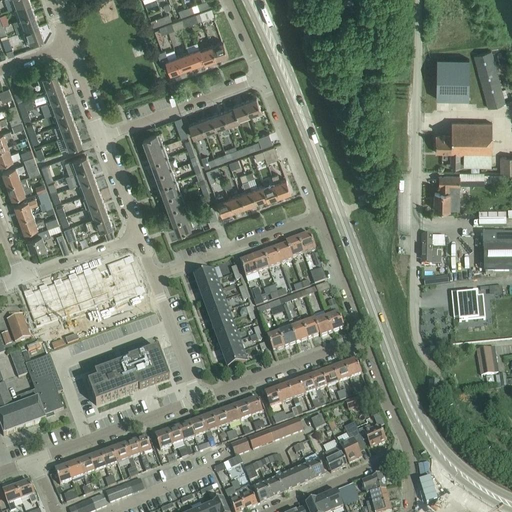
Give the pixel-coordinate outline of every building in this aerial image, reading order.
[(199,10),(210,6),(207,0),(206,0),(196,4),(199,10)] [(19,19),(34,14),(30,2),(14,8),(19,19)] [(187,14),(194,12),(191,5),(185,7),(187,14)] [(180,17),(187,14),(185,7),(178,10),(180,17)] [(202,12),(200,13),(202,19),(213,16),(213,15),(211,10),(211,9),(202,12)] [(23,31),(39,25),(34,14),(19,19),(23,31)] [(164,23),(171,20),(169,14),(162,16),(164,23)] [(195,15),(188,17),(191,23),(197,21),(195,15)] [(153,27),(164,23),(162,16),(151,20),(153,27)] [(188,17),(182,19),(184,26),(191,23),(188,17)] [(172,23),(165,25),(168,32),(174,29),(172,23)] [(27,43),(43,37),(39,25),(23,31),(27,43)] [(161,34),(168,32),(165,25),(159,28),(161,34)] [(476,50),(496,44),(493,31),(472,37),(476,50)] [(473,48),(473,39),(464,39),(464,35),(452,36),(452,49),(473,48)] [(6,51),(12,49),(9,40),(2,42),(6,51)] [(216,59),(228,54),(223,41),(211,45),(216,59)] [(216,59),(211,45),(200,49),(200,48),(199,48),(204,61),(205,63),(216,59)] [(193,65),(204,61),(199,48),(188,52),(193,65)] [(168,59),(165,50),(158,53),(160,58),(163,68),(167,66),(170,73),(181,69),(177,56),(168,59)] [(488,107),(505,102),(490,50),(473,55),(488,107)] [(181,69),(193,65),(188,52),(177,56),(181,69)] [(469,58),(436,58),(436,98),(468,99),(469,58)] [(60,84),(56,72),(40,78),(38,79),(39,84),(42,83),(45,90),(60,84)] [(49,102),(65,96),(60,84),(45,90),(49,102)] [(18,86),(12,89),(16,98),(22,96),(20,91),(18,86)] [(0,94),(3,102),(12,98),(9,88),(0,91),(0,94)] [(53,114),(69,108),(65,96),(49,102),(53,114)] [(249,114),(252,114),(261,110),(256,97),(245,101),(249,114)] [(24,101),(17,103),(21,112),(27,110),(28,110),(34,107),(31,98),(24,101)] [(238,121),(239,121),(238,119),(249,114),(245,101),(233,106),(234,108),(238,121)] [(12,126),(21,122),(15,105),(8,107),(12,119),(9,120),(12,126)] [(58,125),(73,120),(69,108),(53,114),(58,125)] [(227,125),(228,125),(238,121),(234,108),(222,112),(227,125)] [(24,121),(31,119),(27,110),(21,112),(24,121)] [(227,125),(222,112),(211,116),(216,129),(223,127),(225,133),(230,131),(228,125),(227,125)] [(205,133),(216,129),(211,116),(200,120),(205,133)] [(42,130),(38,118),(32,121),(36,132),(42,130)] [(62,137),(78,131),(73,120),(58,125),(62,137)] [(193,137),(205,133),(200,120),(189,124),(193,137)] [(14,132),(24,128),(21,122),(12,126),(14,132)] [(483,122),(451,122),(451,135),(451,152),(451,167),(459,167),(459,153),(463,154),(491,154),(491,122),(483,122)] [(32,124),(26,127),(29,136),(36,133),(32,124)] [(185,129),(178,131),(181,138),(188,136),(186,132),(185,129)] [(0,149),(8,147),(5,138),(12,136),(10,130),(0,133),(0,149)] [(66,149),(70,148),(82,143),(78,131),(62,137),(66,149)] [(33,145),(39,142),(36,133),(29,136),(33,145)] [(147,150),(163,145),(159,133),(143,139),(147,150)] [(269,133),(258,137),(262,147),(273,143),(273,142),(270,137),(269,133)] [(435,152),(445,152),(451,152),(451,135),(435,135),(435,152)] [(259,141),(252,143),(255,150),(261,148),(259,141)] [(152,162),(167,156),(163,145),(147,150),(152,162)] [(239,155),(246,153),(250,151),(248,145),(243,146),(236,149),(239,155)] [(267,163),(269,162),(278,158),(274,146),(262,150),(265,157),(267,163)] [(10,154),(8,147),(0,149),(0,163),(20,156),(18,151),(10,154)] [(44,157),(41,148),(35,150),(38,159),(44,157)] [(228,160),(232,158),(239,155),(236,149),(230,151),(225,153),(228,160)] [(31,150),(21,154),(23,160),(24,160),(34,156),(31,150)] [(256,160),(265,157),(262,150),(254,153),(256,160)] [(216,164),(223,161),(228,160),(225,153),(221,155),(214,158),(216,164)] [(69,175),(75,172),(91,167),(86,155),(71,160),(65,162),(69,175)] [(30,177),(35,175),(40,173),(34,156),(24,160),(30,177)] [(156,174),(172,168),(167,156),(152,162),(156,174)] [(208,160),(206,156),(201,158),(205,168),(216,164),(214,158),(208,160)] [(511,156),(501,156),(502,172),(511,172),(511,156)] [(231,169),(240,166),(238,159),(229,162),(231,169)] [(7,185),(21,180),(18,172),(25,170),(23,164),(2,172),(7,185)] [(80,184),(95,178),(91,167),(75,172),(80,184)] [(210,182),(215,180),(213,175),(219,172),(217,167),(206,171),(210,182)] [(160,186),(176,180),(172,168),(156,174),(160,186)] [(248,180),(254,178),(252,172),(246,174),(248,180)] [(483,173),(459,173),(460,185),(483,185),(483,173)] [(280,181),(277,174),(272,176),(274,183),(279,196),(291,191),(286,178),(280,181)] [(434,192),(434,208),(444,209),(449,209),(458,209),(458,185),(459,176),(449,176),(439,176),(439,185),(440,185),(440,192),(434,192)] [(29,186),(26,178),(21,180),(7,185),(12,198),(32,191),(30,185),(29,186)] [(84,195),(99,190),(95,178),(80,184),(84,195)] [(226,181),(223,182),(225,188),(232,186),(230,179),(226,181)] [(165,198),(180,192),(176,180),(160,186),(165,198)] [(256,202),(251,189),(248,180),(245,181),(242,182),(245,191),(240,193),(245,206),(256,202)] [(51,194),(57,192),(54,183),(47,185),(51,194)] [(279,196),(274,183),(263,187),(263,186),(263,187),(267,198),(268,200),(279,196)] [(35,187),(37,193),(47,190),(44,184),(35,187)] [(256,202),(267,198),(263,187),(263,186),(263,185),(251,189),(256,202)] [(88,207),(103,202),(99,190),(84,195),(88,207)] [(54,203),(60,201),(57,192),(51,194),(54,203)] [(169,209),(185,203),(180,192),(165,198),(169,209)] [(233,210),(245,206),(240,193),(229,197),(233,210)] [(224,199),(222,194),(215,197),(222,215),(233,210),(229,197),(224,199)] [(20,219),(33,214),(30,206),(37,204),(35,198),(15,206),(20,219)] [(44,201),(40,202),(43,210),(47,209),(52,207),(50,199),(46,200),(44,201)] [(93,219),(108,213),(103,202),(88,207),(93,219)] [(173,221),(189,215),(185,203),(169,209),(173,221)] [(60,218),(66,216),(62,206),(56,208),(60,218)] [(218,218),(214,209),(213,206),(201,211),(202,215),(207,214),(210,221),(218,218)] [(88,234),(112,225),(108,213),(93,219),(86,222),(89,229),(86,230),(88,234)] [(36,222),(33,214),(20,219),(24,232),(45,224),(43,219),(36,222)] [(178,233),(193,227),(189,215),(173,221),(178,233)] [(63,227),(69,225),(66,216),(60,218),(63,227)] [(48,228),(59,224),(56,217),(46,221),(48,228)] [(33,254),(47,249),(43,238),(51,235),(50,233),(61,230),(59,224),(48,228),(30,234),(31,239),(27,240),(33,254)] [(68,241),(74,239),(77,238),(72,227),(64,230),(68,241)] [(60,244),(66,242),(62,233),(57,235),(60,244)] [(315,250),(309,235),(309,236),(306,237),(306,236),(297,239),(298,240),(303,255),(315,250)] [(422,236),(421,265),(441,265),(441,252),(432,252),(432,249),(445,249),(444,237),(432,237),(422,236)] [(483,272),(493,271),(511,271),(511,236),(483,237),(483,272)] [(298,240),(294,242),(294,241),(286,244),(286,246),(292,261),(292,259),(303,255),(298,240)] [(292,261),(286,246),(278,249),(279,249),(275,251),(275,250),(280,265),(292,261)] [(280,265),(275,250),(267,253),(267,254),(264,255),(263,254),(269,270),(280,265)] [(269,270),(263,254),(255,257),(255,258),(252,259),(252,258),(251,258),(257,274),(269,270)] [(98,269),(24,296),(36,329),(113,300),(115,305),(143,295),(129,258),(106,266),(107,269),(99,272),(98,269)] [(257,274),(251,258),(243,261),(244,262),(240,263),(245,278),(257,274)] [(213,270),(194,277),(198,288),(217,281),(213,271),(213,270)] [(324,275),(322,270),(310,274),(314,285),(319,283),(326,281),(324,275)] [(269,273),(271,281),(277,278),(275,271),(269,273)] [(202,298),(221,291),(217,281),(198,288),(202,298)] [(303,289),(310,287),(308,281),(301,284),(303,289)] [(295,292),(303,289),(301,284),(293,287),(295,292)] [(318,296),(321,295),(330,291),(327,284),(315,288),(317,293),(318,296)] [(256,307),(263,304),(258,289),(250,292),(256,307)] [(279,298),(287,295),(285,290),(277,293),(279,298)] [(202,298),(205,308),(224,301),(221,291),(202,298)] [(456,310),(453,311),(454,319),(459,319),(459,323),(468,322),(467,319),(480,318),(479,310),(482,309),(481,298),(483,298),(483,297),(478,297),(477,291),(454,293),(456,310)] [(301,293),(296,295),(298,300),(305,297),(304,292),(301,293)] [(272,301),(279,298),(277,293),(270,295),(272,301)] [(282,306),(294,302),(292,297),(280,301),(282,306)] [(209,318),(228,311),(224,301),(205,308),(209,318)] [(270,310),(282,306),(280,301),(268,305),(270,310)] [(344,329),(336,306),(334,301),(328,303),(330,308),(332,316),(326,318),(332,334),(340,331),(340,330),(343,329),(344,329)] [(258,315),(270,310),(268,305),(257,309),(258,315)] [(289,323),(292,322),(287,306),(283,307),(289,323)] [(209,318),(213,328),(232,322),(228,311),(209,318)] [(15,343),(30,338),(22,315),(7,320),(15,343)] [(332,334),(326,318),(315,322),(314,320),(314,321),(320,338),(328,335),(328,334),(331,333),(332,334)] [(320,338),(314,321),(302,325),(308,340),(308,339),(311,338),(311,339),(319,336),(320,338)] [(216,339),(235,332),(232,322),(213,328),(216,339)] [(300,343),(308,340),(302,325),(290,329),(296,345),(296,344),(299,342),(300,343)] [(288,348),(296,345),(290,329),(279,333),(284,349),(285,349),(284,348),(288,347),(288,348)] [(216,339),(220,349),(239,342),(235,332),(216,339)] [(5,346),(12,344),(7,333),(1,335),(5,346)] [(276,352),(284,349),(279,333),(267,338),(273,353),(273,352),(276,351),(276,352)] [(224,359),(243,352),(239,342),(220,349),(224,359)] [(481,376),(498,373),(494,348),(477,351),(481,376)] [(120,367),(86,379),(96,406),(129,394),(139,391),(140,392),(170,381),(169,379),(158,350),(128,362),(129,363),(120,367)] [(12,361),(22,357),(20,351),(10,355),(12,361)] [(243,352),(224,359),(228,370),(246,363),(243,352)] [(14,367),(24,363),(22,357),(12,361),(14,367)] [(63,392),(50,357),(25,366),(26,369),(28,374),(35,392),(38,399),(44,417),(63,410),(63,409),(57,394),(63,392)] [(349,380),(351,379),(361,375),(355,361),(344,365),(349,380)] [(16,372),(26,369),(25,366),(24,363),(14,367),(16,372)] [(338,384),(349,380),(344,365),(332,369),(338,384)] [(18,378),(27,375),(28,374),(26,369),(16,372),(18,378)] [(327,388),(338,384),(332,369),(321,373),(327,388)] [(315,392),(327,388),(321,373),(310,377),(315,392)] [(511,380),(506,381),(505,375),(499,376),(501,388),(511,386),(511,380)] [(310,377),(298,382),(304,396),(309,394),(312,402),(315,410),(315,411),(317,410),(321,408),(318,400),(315,392),(310,377)] [(299,405),(297,399),(304,396),(298,382),(287,386),(292,400),(295,406),(299,405)] [(439,395),(439,382),(429,382),(429,395),(439,395)] [(14,408),(5,383),(0,384),(0,427),(3,437),(46,421),(44,417),(38,399),(35,392),(20,397),(22,405),(14,408)] [(355,396),(359,394),(362,393),(360,385),(356,386),(352,388),(355,396)] [(281,405),(292,400),(287,386),(276,390),(281,405)] [(269,409),(281,405),(276,390),(264,394),(269,409)] [(349,411),(364,406),(361,397),(346,403),(349,411)] [(251,418),(263,414),(257,399),(245,403),(251,418)] [(239,423),(251,418),(245,403),(233,408),(239,423)] [(228,427),(239,423),(233,408),(222,412),(228,427)] [(287,421),(298,417),(296,409),(295,409),(291,410),(293,414),(286,416),(285,416),(287,421)] [(216,431),(228,427),(222,412),(211,416),(216,431)] [(275,425),(287,421),(285,416),(286,416),(284,413),(273,417),(275,425)] [(216,447),(211,433),(216,431),(211,416),(199,420),(205,435),(208,441),(207,441),(208,444),(210,449),(216,447)] [(316,430),(325,426),(321,416),(311,420),(316,430)] [(194,439),(205,435),(199,420),(189,424),(194,439)] [(292,435),(303,431),(299,420),(288,424),(292,435)] [(256,432),(265,429),(262,421),(253,425),(256,432)] [(183,443),(194,439),(189,424),(177,428),(183,443)] [(281,439),(292,435),(288,424),(277,428),(281,439)] [(349,464),(361,458),(359,453),(366,449),(354,425),(344,430),(349,441),(339,446),(349,464)] [(170,429),(170,431),(166,432),(171,448),(183,443),(177,428),(177,426),(170,429)] [(273,443),(281,439),(277,428),(269,431),(273,443)] [(371,431),(369,428),(359,432),(363,442),(367,440),(370,449),(385,442),(379,428),(371,431)] [(160,452),(171,448),(166,432),(165,430),(158,433),(159,435),(154,437),(160,452)] [(266,445),(273,443),(269,431),(262,434),(266,445)] [(260,448),(266,445),(262,434),(256,437),(260,448)] [(138,440),(134,442),(140,456),(146,473),(151,471),(144,455),(151,452),(146,438),(145,438),(144,435),(138,438),(138,440)] [(252,451),(260,448),(256,437),(248,439),(252,451)] [(235,457),(239,456),(250,452),(245,440),(231,446),(235,457)] [(134,442),(123,446),(128,461),(140,456),(134,442)] [(205,445),(197,448),(200,453),(207,451),(210,449),(208,444),(205,445)] [(117,465),(128,461),(123,446),(111,450),(117,465)] [(322,456),(325,463),(330,474),(347,466),(342,457),(338,448),(322,456)] [(105,469),(117,465),(111,450),(100,454),(105,469)] [(94,473),(105,469),(100,454),(89,458),(94,473)] [(177,461),(175,455),(167,458),(169,464),(177,461)] [(86,487),(89,495),(94,493),(87,476),(94,473),(89,458),(88,456),(81,459),(82,461),(77,463),(83,477),(86,487)] [(272,457),(275,463),(276,466),(283,463),(281,459),(280,456),(275,456),(272,457)] [(231,469),(242,464),(243,464),(240,457),(228,462),(231,469)] [(313,482),(325,476),(321,467),(318,461),(306,466),(313,482)] [(71,481),(83,477),(77,463),(66,467),(71,481)] [(250,481),(257,478),(254,472),(259,470),(256,464),(244,469),(250,481)] [(301,487),(313,482),(306,466),(294,471),(301,487)] [(66,467),(55,471),(60,486),(64,484),(69,482),(71,481),(66,467)] [(284,476),(282,471),(278,473),(287,493),(299,488),(301,487),(294,471),(292,472),(284,476)] [(273,499),(287,493),(278,473),(274,474),(277,479),(267,483),(273,499)] [(365,496),(385,490),(381,474),(371,479),(361,483),(365,496)] [(138,493),(144,491),(140,480),(134,482),(138,493)] [(36,503),(34,496),(29,482),(16,487),(21,500),(29,497),(31,505),(36,503)] [(132,495),(138,493),(134,482),(128,485),(132,495)] [(241,491),(237,482),(231,484),(233,489),(235,494),(237,493),(245,511),(257,506),(248,487),(241,491)] [(260,505),(272,500),(273,499),(267,483),(253,489),(260,505)] [(127,497),(132,495),(128,485),(123,487),(127,497)] [(353,485),(348,487),(352,497),(357,495),(357,494),(353,485)] [(9,511),(11,511),(15,511),(13,503),(21,500),(16,487),(3,492),(9,511)] [(121,499),(127,497),(123,487),(117,489),(121,499)] [(348,487),(343,489),(347,499),(352,497),(348,487)] [(115,501),(121,499),(117,489),(111,491),(115,501)] [(235,494),(233,489),(225,493),(233,511),(244,511),(245,511),(237,493),(235,494)] [(343,489),(338,491),(342,501),(347,499),(343,489)] [(389,502),(385,490),(365,496),(369,495),(371,502),(366,504),(367,508),(389,502)] [(109,504),(115,501),(111,491),(106,493),(109,504)] [(66,504),(78,499),(75,492),(64,496),(66,504)] [(336,492),(326,496),(332,511),(335,511),(343,508),(336,492)] [(101,509),(107,507),(102,495),(97,498),(101,509)] [(347,499),(342,501),(343,504),(347,503),(348,506),(359,502),(357,498),(358,498),(357,495),(352,497),(347,499)] [(316,500),(315,500),(320,511),(332,511),(326,496),(316,501),(316,500)] [(96,511),(101,509),(97,498),(91,500),(96,511)] [(143,511),(151,511),(158,509),(153,498),(140,504),(143,511)] [(89,511),(93,511),(96,511),(91,500),(86,502),(89,511)] [(228,511),(223,500),(213,504),(216,511),(228,511)] [(313,502),(305,505),(305,506),(308,511),(320,511),(315,500),(313,501),(313,502)] [(83,511),(89,511),(86,502),(80,505),(83,511)] [(390,511),(391,511),(389,502),(367,508),(362,509),(363,511),(366,511),(368,511),(390,511)]
